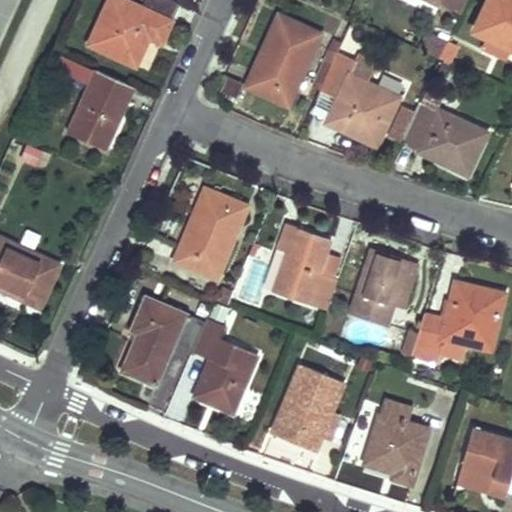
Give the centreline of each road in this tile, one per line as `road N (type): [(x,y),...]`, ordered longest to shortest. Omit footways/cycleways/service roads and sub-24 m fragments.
road 1 (residential): [(175,115),(343,183),(511,235)]
road 2 (residential): [(54,392),(367,511)]
road 3 (residential): [(175,115),(54,392)]
road 4 (tertiary): [(30,443),(229,511)]
road 5 (residential): [(225,0),(175,115)]
